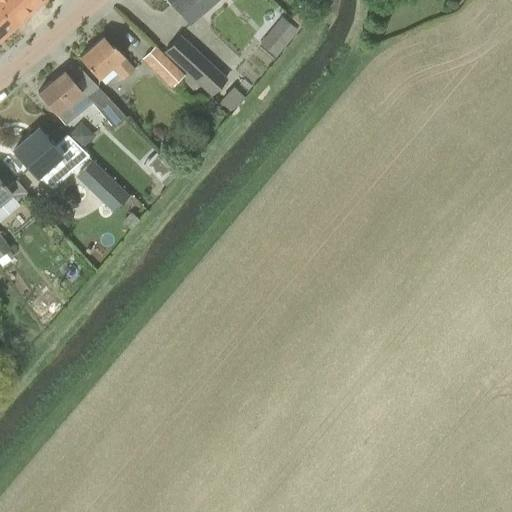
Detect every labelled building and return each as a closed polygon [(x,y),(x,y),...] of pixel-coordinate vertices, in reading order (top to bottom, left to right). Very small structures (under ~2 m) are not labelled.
[(0,0),(0,40),(44,0),(0,0)] [(167,0),(189,25),(218,0),(167,0)] [(275,56),(298,29),(282,14),(258,41),(275,56)] [(179,36),(164,51),(211,95),(225,79),(179,36)] [(102,37),(79,57),(98,79),(112,67),(122,79),(134,70),(123,57),(112,44),(110,46),(102,37)] [(143,59),(171,88),(183,76),(155,47),(143,59)] [(81,92),(63,71),(38,92),(56,113),(66,124),(92,102),(102,114),(114,127),(127,116),(99,86),(87,95),(87,96),(85,98),(81,93),(81,92)] [(222,99),(232,107),(241,97),(232,88),(222,99)] [(55,147),(55,146),(39,128),(13,150),(36,176),(56,159),(68,173),(89,154),(68,136),(55,147)] [(112,211),(128,196),(92,161),(76,177),(112,211)] [(171,169),(159,182),(164,187),(177,175),(171,169)] [(0,181),(0,221),(20,205),(17,201),(26,192),(16,180),(6,188),(0,181)] [(79,198),(67,217),(89,231),(101,213),(79,198)] [(122,225),(129,231),(138,221),(131,214),(122,225)] [(0,255),(9,249),(0,236),(0,255)]
